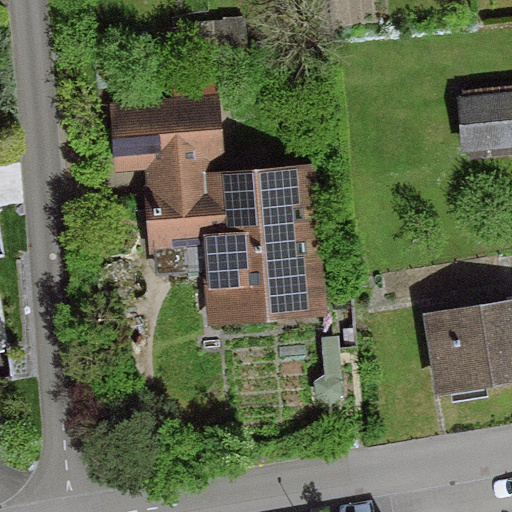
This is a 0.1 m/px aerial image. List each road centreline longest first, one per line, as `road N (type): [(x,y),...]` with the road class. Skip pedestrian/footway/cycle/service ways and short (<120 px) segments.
road 1 (residential): [(34,0),(78,511)]
road 2 (residential): [(182,511),(511,456)]
